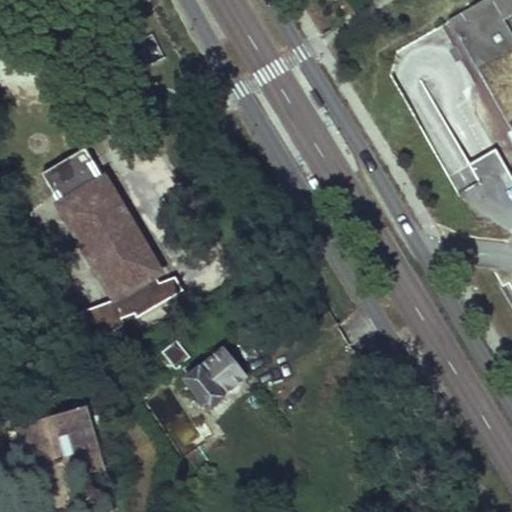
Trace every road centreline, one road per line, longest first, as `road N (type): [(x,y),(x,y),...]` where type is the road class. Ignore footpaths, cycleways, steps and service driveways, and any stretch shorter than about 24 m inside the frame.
road 1 (primary): [(187,0),(500,511)]
road 2 (primary): [(511,399),(272,0)]
